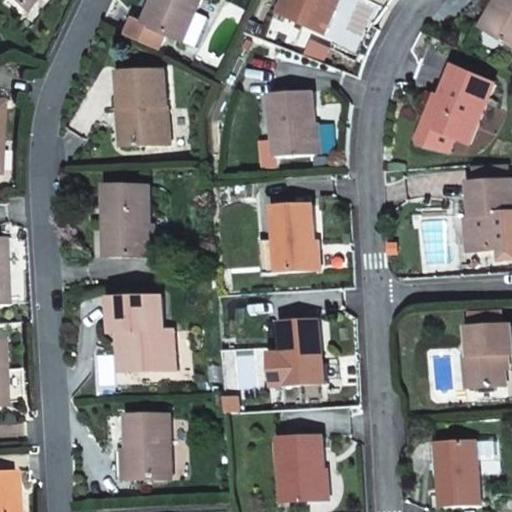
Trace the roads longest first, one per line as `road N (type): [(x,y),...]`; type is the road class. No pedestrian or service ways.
road 1 (residential): [(57,511),(40,168),(54,90),(97,0)]
road 2 (residential): [(426,0),(396,44),(369,118),(378,293)]
road 3 (residential): [(378,293),(389,511)]
road 4 (residential): [(378,293),(511,289)]
